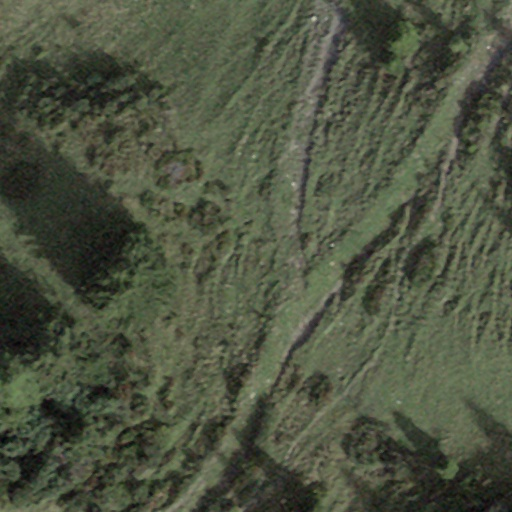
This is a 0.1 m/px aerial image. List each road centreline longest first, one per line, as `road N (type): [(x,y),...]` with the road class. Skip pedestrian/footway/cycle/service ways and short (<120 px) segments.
road 1 (track): [(511,18),(396,200),(291,311),(224,472),(177,511)]
road 2 (track): [(323,0),(327,22),(297,139),(291,311)]
